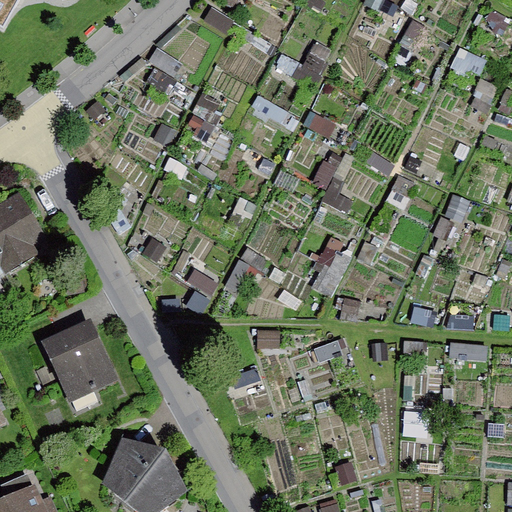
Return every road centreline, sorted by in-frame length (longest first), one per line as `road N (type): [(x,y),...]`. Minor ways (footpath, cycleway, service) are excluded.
road 1 (residential): [(242,511),(28,133)]
road 2 (residential): [(28,133),(180,0)]
